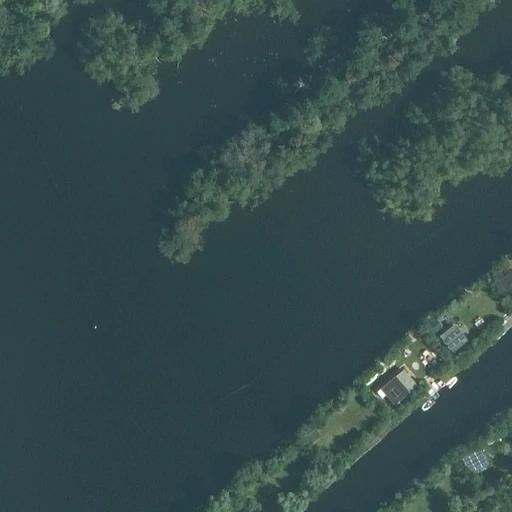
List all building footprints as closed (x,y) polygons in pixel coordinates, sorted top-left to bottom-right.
[(498,271),(492,277),(496,282),(503,277),(498,271)] [(511,272),(497,282),(509,299),(511,297),(511,272)] [(436,321),(427,327),(433,335),(441,329),(436,321)] [(453,327),(439,338),(453,354),(466,343),(453,327)] [(395,378),(381,390),(395,406),(396,405),(397,406),(400,404),(399,403),(408,394),(395,378)] [(313,432),(306,437),(311,445),(319,439),(313,432)] [(480,449),(461,459),(470,475),(489,465),(480,449)]
